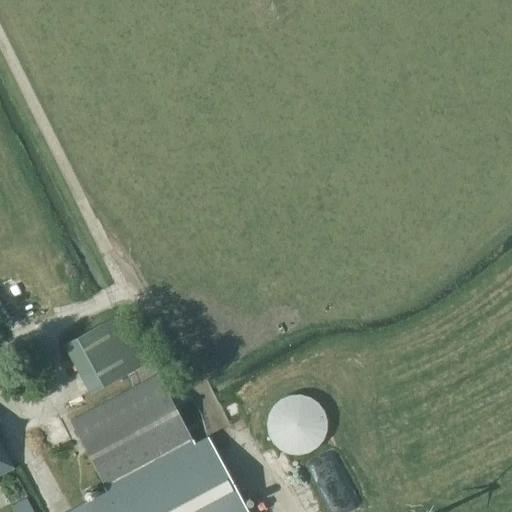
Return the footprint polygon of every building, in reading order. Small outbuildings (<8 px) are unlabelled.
[(5,221),(36,287),(66,273),(35,207),(5,221)] [(89,394),(129,372),(101,322),(61,344),(89,394)] [(106,490),(82,503),(65,511),(246,511),(207,437),(194,444),(157,374),(69,421),(106,490)] [(300,394),(296,394),(292,394),(288,395),(285,396),(282,398),(280,399),(276,401),(273,404),(271,407),(269,410),(268,412),(267,414),(267,416),(266,418),(266,420),(265,422),(265,426),(266,428),(266,430),(266,432),(267,434),(268,436),(269,438),(270,440),(271,442),(272,443),(273,445),(276,448),(279,450),(283,452),(287,454),(291,455),(294,455),(298,455),(302,455),(306,454),(307,453),(310,452),(313,450),(316,448),(317,447),(320,444),(321,442),(323,440),(324,438),(324,436),(325,434),(326,431),(326,429),(327,427),(327,424),(326,420),(326,417),(325,416),(325,414),(324,412),(323,410),(322,408),(320,406),(319,404),(317,402),(314,400),(312,399),(310,398),(306,396),(303,395),(300,394)] [(0,475),(11,470),(0,448),(0,475)] [(14,511),(32,511),(25,497),(11,505),(14,511)]
